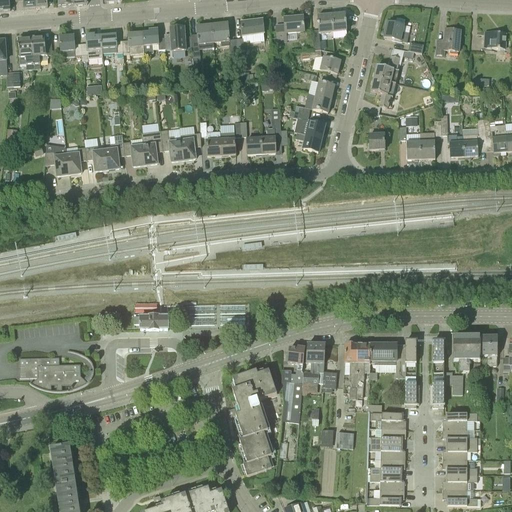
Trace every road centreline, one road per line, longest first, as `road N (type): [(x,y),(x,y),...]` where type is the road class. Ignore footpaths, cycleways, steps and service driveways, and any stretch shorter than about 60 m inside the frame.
road 1 (unclassified): [(47,202),(145,186),(314,177),(340,158)]
road 2 (tertiary): [(207,364),(331,324),(423,317)]
road 3 (residential): [(424,504),(423,317)]
road 4 (residential): [(340,158),(353,173),(381,181),(511,176)]
road 5 (residential): [(340,158),(374,0)]
road 6 (unclassified): [(190,371),(175,343),(118,343),(111,348),(111,396)]
road 7 (residential): [(119,511),(135,492),(225,463)]
